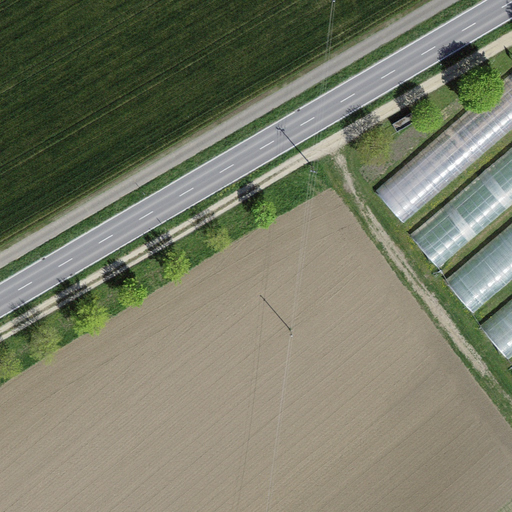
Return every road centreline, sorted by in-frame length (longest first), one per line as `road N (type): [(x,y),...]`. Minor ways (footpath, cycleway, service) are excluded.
road 1 (secondary): [(0,302),(511,1)]
road 2 (track): [(511,39),(0,335)]
road 3 (track): [(0,261),(445,0)]
road 4 (track): [(511,408),(381,238),(333,143)]
